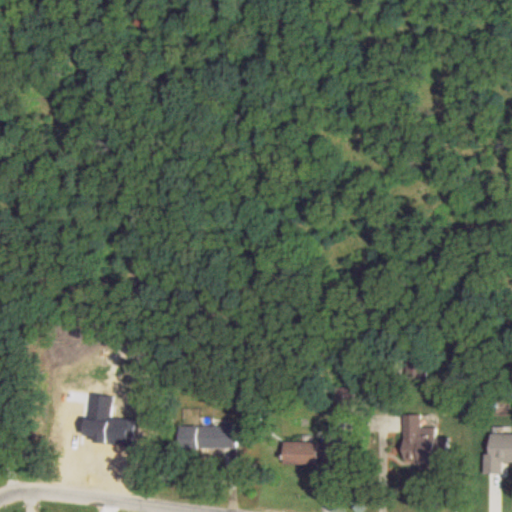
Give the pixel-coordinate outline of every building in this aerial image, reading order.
[(400,359),(402,376),(420,373),(418,356),(400,359)] [(355,404),(355,388),(337,388),(337,404),(355,404)] [(452,437),(440,437),(440,427),(425,427),(425,414),(407,414),(407,462),(452,462),(452,437)] [(240,448),(240,425),(183,425),(183,448),(240,448)] [(290,463),(338,463),(338,441),(290,441),(290,463)]
